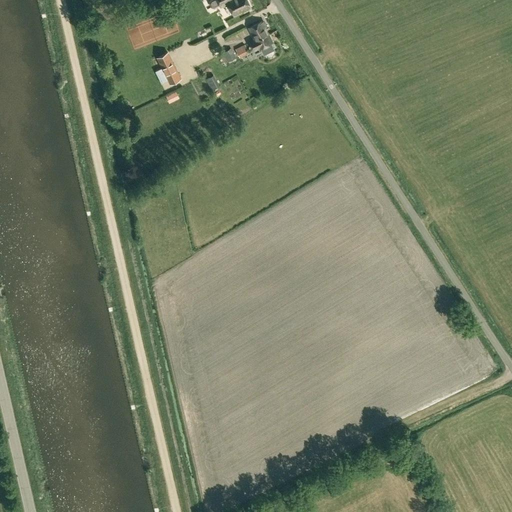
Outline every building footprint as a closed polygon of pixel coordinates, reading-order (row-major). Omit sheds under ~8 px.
[(247,9),(247,8),(250,6),(247,0),(210,0),(210,3),(212,7),(214,7),(220,5),(221,6),(228,3),(234,14),(243,10),(243,11),(247,9)] [(274,49),(270,43),(271,42),(261,21),(249,27),(255,39),(249,42),(253,50),(259,47),(259,48),(260,48),(264,54),(274,49)] [(235,49),(239,57),(248,52),(244,45),(235,49)] [(222,52),(223,55),(227,62),(236,57),(231,48),(222,52)] [(208,51),(203,53),(207,64),(213,62),(208,51)] [(180,78),(167,52),(157,57),(170,83),(180,78)] [(214,75),(207,79),(212,89),(219,85),(214,75)]
